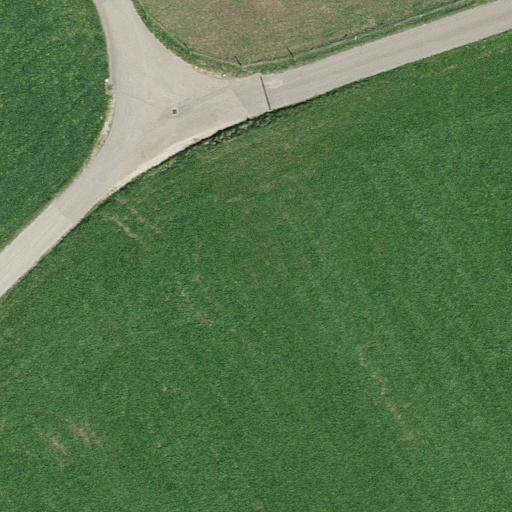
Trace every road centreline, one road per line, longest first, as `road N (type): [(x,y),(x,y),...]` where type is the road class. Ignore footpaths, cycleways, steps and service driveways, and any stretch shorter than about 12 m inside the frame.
road 1 (track): [(163,129),(511,13)]
road 2 (unclassified): [(0,276),(163,129)]
road 3 (unclassified): [(108,0),(163,129)]
